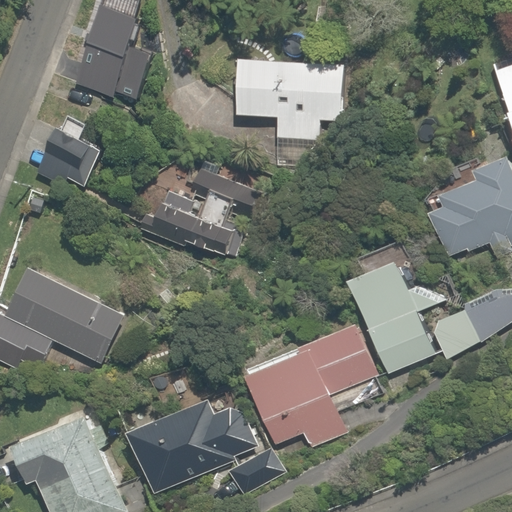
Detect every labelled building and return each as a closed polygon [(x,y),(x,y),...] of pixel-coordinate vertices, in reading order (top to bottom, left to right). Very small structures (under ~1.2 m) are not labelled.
[(278,139),(317,139),(317,118),(341,118),(341,71),(297,71),(297,55),(237,55),(237,111),(278,111),(278,139)] [(511,61),(496,67),(511,116),(511,61)] [(51,124),(41,143),(49,147),(36,172),(64,187),(70,174),(83,181),(102,144),(61,123),(58,128),(51,124)] [(424,193),(450,255),(493,237),(498,250),(511,244),(511,172),(502,149),(459,167),(463,177),(424,193)] [(213,188),(204,210),(172,197),(164,215),(227,240),(235,222),(223,217),(232,196),(254,205),(261,189),(200,165),(194,180),(213,188)] [(404,286),(392,258),(345,279),(385,371),(432,351),(416,312),(447,298),(436,273),(404,286)] [(123,308),(27,264),(3,316),(49,337),(54,339),(100,360),(123,308)] [(465,303),(481,338),(511,323),(511,276),(488,287),(490,292),(465,303)] [(481,338),(465,303),(425,321),(441,356),(481,338)] [(0,347),(41,367),(54,339),(49,337),(3,316),(0,314),(0,347)] [(308,449),(346,433),(330,393),(380,373),(358,320),(240,368),(270,443),(300,431),(308,449)] [(233,453),(257,443),(237,398),(211,410),(202,389),(124,423),(155,494),(236,459),(233,453)] [(51,511),(121,511),(131,508),(108,450),(98,454),(95,446),(111,439),(104,423),(99,425),(92,409),(7,442),(23,481),(37,476),(51,511)] [(290,472),(276,446),(229,469),(242,495),(290,472)]
